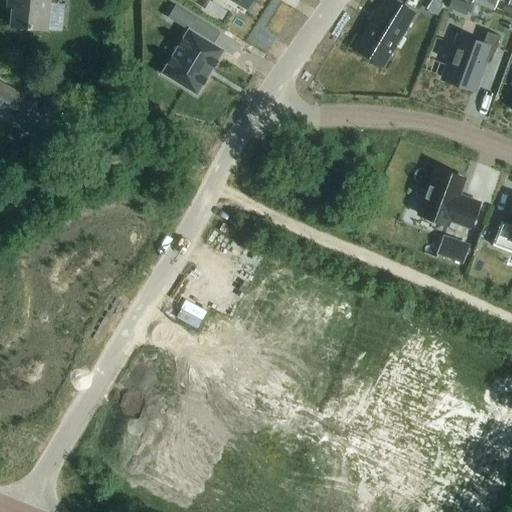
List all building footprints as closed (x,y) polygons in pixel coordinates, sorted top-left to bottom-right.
[(9,0),(9,2),(14,2),(12,26),(46,29),(48,0),(9,0)] [(231,0),(245,9),(250,0),(231,0)] [(385,0),(362,38),(390,54),(414,13),(392,0),(385,0)] [(442,6),(432,0),(426,10),(436,16),(442,6)] [(454,0),(452,0),(449,9),(466,16),(470,6),(454,0)] [(472,0),(472,2),(493,12),(498,0),(472,0)] [(163,72),(161,74),(163,76),(164,75),(194,93),(194,94),(196,95),(197,93),(197,92),(221,53),(222,51),(220,50),(212,45),(219,33),(175,7),(168,19),(187,30),(186,33),(163,72)] [(459,37),(444,79),(474,91),(484,61),(491,64),(500,37),(487,32),(482,46),(459,37)] [(35,101),(0,83),(0,115),(22,127),(35,101)] [(47,99),(41,111),(58,120),(65,108),(47,99)] [(479,204),(459,196),(465,180),(436,169),(419,215),(448,226),(450,222),(470,229),(479,204)] [(511,253),(511,226),(501,223),(492,246),(511,253)] [(441,235),(435,254),(461,264),(468,245),(441,235)]
